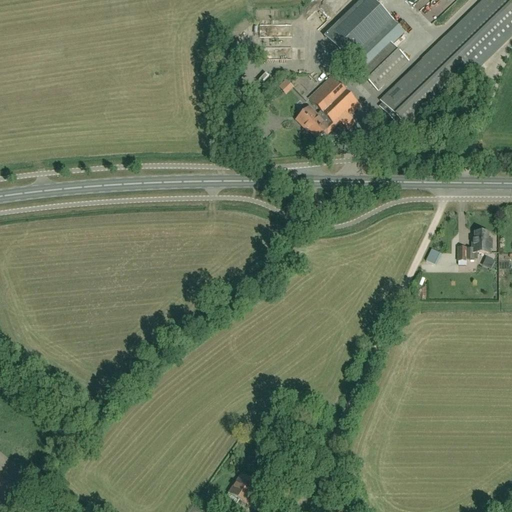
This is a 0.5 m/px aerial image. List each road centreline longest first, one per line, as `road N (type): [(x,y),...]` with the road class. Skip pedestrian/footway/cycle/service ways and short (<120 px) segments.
road 1 (secondary): [(0,197),(206,182),(511,184)]
road 2 (track): [(461,161),(328,451),(325,479),(335,511)]
